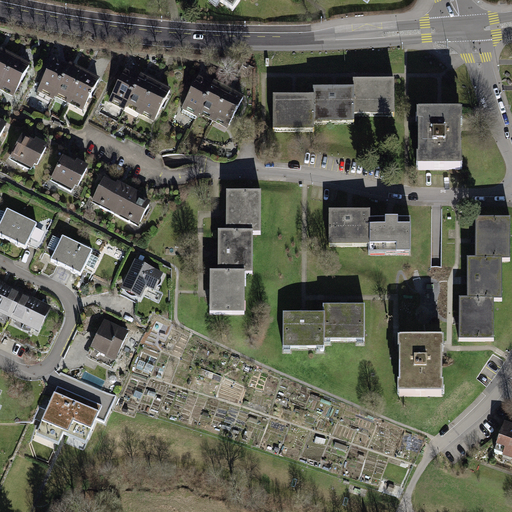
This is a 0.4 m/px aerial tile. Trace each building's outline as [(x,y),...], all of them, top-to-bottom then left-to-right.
[(214,0),(236,14),(245,1),(249,4),(251,0),(214,0)] [(0,89),(17,98),(30,73),(0,58),(0,89)] [(69,69),(55,61),(39,91),(56,100),(59,95),(87,109),(101,82),(71,66),(69,69)] [(141,81),(125,73),(108,104),(127,114),(129,109),(157,123),(173,92),(143,76),(141,81)] [(215,88),(199,80),(184,111),(200,120),(202,115),(231,130),(247,98),(218,83),(215,88)] [(294,101),(273,100),(272,138),(314,138),(315,129),(354,130),(355,121),(393,122),(394,85),(374,85),(354,84),(354,95),(333,94),(312,94),(312,101),(294,101)] [(460,118),(418,118),(418,172),(460,172),(460,118)] [(35,144),(22,137),(11,160),(35,173),(49,147),(37,141),(35,144)] [(77,165),(64,159),(53,182),(77,194),(90,168),(78,162),(77,165)] [(118,186),(106,180),(94,203),(141,228),(153,204),(143,199),(141,198),(143,195),(120,184),(118,186)] [(261,194),(225,194),(226,234),(217,234),(217,274),(210,274),(210,318),(247,317),(247,276),(255,275),(255,237),(262,237),(261,194)] [(39,227),(8,212),(0,229),(0,237),(27,251),(39,227)] [(372,213),(329,212),(328,247),(370,248),(370,257),(413,258),(414,224),(372,223),(372,213)] [(511,224),(482,224),(482,263),(470,263),(469,303),(461,303),(460,344),(499,344),(499,305),(507,305),(507,266),(511,265),(511,224)] [(95,254),(65,239),(53,263),(84,278),(95,254)] [(166,276),(137,262),(122,292),(142,301),(147,290),(157,294),(166,276)] [(54,311),(0,285),(0,316),(41,336),(54,311)] [(322,320),(282,319),(281,354),(324,355),(325,346),(364,346),(365,309),(322,309),(322,320)] [(130,335),(104,323),(91,352),(117,364),(130,335)] [(445,347),(400,346),(399,403),(444,404),(445,347)] [(102,406),(57,387),(37,432),(60,442),(64,432),(86,442),(102,406)] [(511,429),(507,427),(493,460),(511,467),(511,429)]
